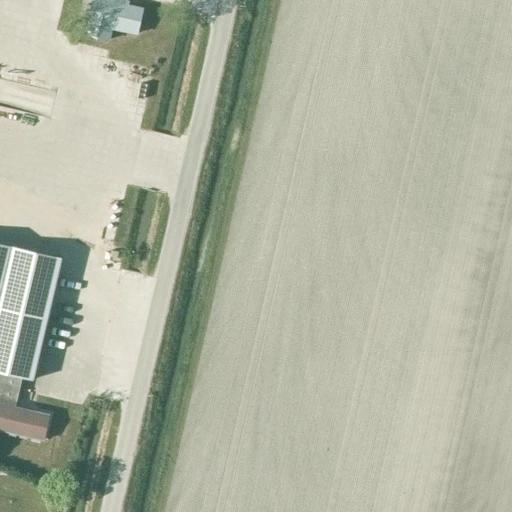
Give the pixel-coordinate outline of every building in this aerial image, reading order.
[(24,0),(9,0),(7,6),(41,19),(45,8),(24,0)] [(91,0),(90,8),(85,7),(84,13),(88,14),(83,38),(107,44),(110,32),(134,38),(141,11),(121,7),(122,3),(107,0),(91,0)] [(0,90),(56,101),(59,81),(0,69),(0,90)] [(0,431),(42,441),(48,415),(15,407),(22,379),(32,381),(61,258),(0,244),(0,431)] [(51,373),(48,386),(64,390),(68,378),(51,373)]
